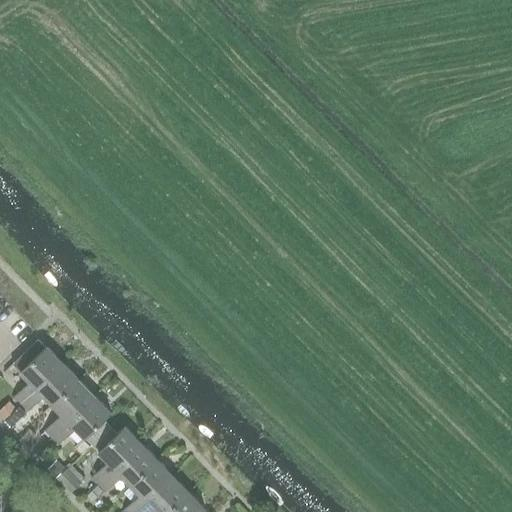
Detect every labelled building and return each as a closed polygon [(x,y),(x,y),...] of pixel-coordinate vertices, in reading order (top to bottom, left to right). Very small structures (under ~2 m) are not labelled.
[(20,405),(62,363),(46,346),(45,347),(38,339),(13,364),(30,381),(13,398),(20,405)] [(52,404),(78,379),(62,363),(20,405),(26,411),(43,395),(52,404)] [(51,437),(94,396),(78,379),(52,404),(62,414),(45,430),(51,437)] [(91,444),(111,426),(104,419),(110,412),(94,396),(51,437),(58,444),(75,428),(91,444)] [(0,409),(0,417),(3,421),(16,408),(9,401),(0,409)] [(11,426),(25,413),(19,406),(5,420),(11,426)] [(98,485),(141,443),(124,426),(118,433),(111,426),(91,444),(108,461),(91,478),(98,485)] [(130,485),(156,459),(141,443),(98,485),(104,491),(121,475),(130,485)] [(65,468),(56,459),(47,469),(55,477),(65,468)] [(124,511),(134,511),(172,476),(156,459),(130,485),(140,494),(123,510),(124,511)] [(70,492),(82,481),(68,467),(57,478),(70,492)] [(156,511),(167,511),(188,492),(172,476),(134,511),(148,511),(153,508),(156,511)] [(87,495),(94,501),(103,491),(97,485),(87,495)] [(188,492),(167,511),(201,511),(205,509),(188,492)]
